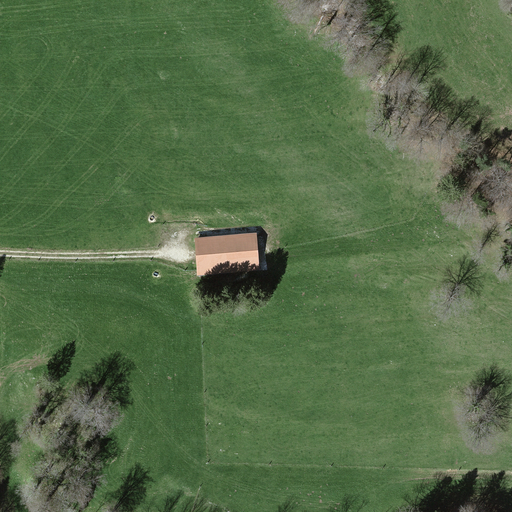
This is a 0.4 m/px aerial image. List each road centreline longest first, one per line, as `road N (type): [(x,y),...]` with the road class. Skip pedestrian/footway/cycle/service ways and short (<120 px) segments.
road 1 (track): [(32,0),(63,142),(135,253)]
road 2 (track): [(171,253),(0,252)]
